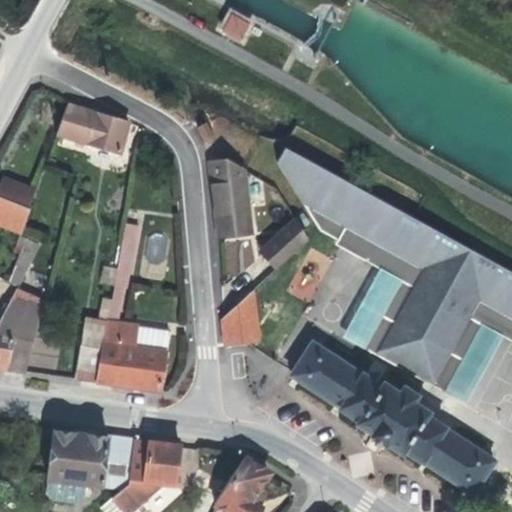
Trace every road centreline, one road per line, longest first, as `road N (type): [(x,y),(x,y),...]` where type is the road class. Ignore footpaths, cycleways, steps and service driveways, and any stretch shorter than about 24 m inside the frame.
road 1 (residential): [(221,424),(195,151),(183,127),(32,47)]
road 2 (tertiary): [(0,389),(221,424)]
road 3 (tertiary): [(221,424),(272,433),(347,482)]
